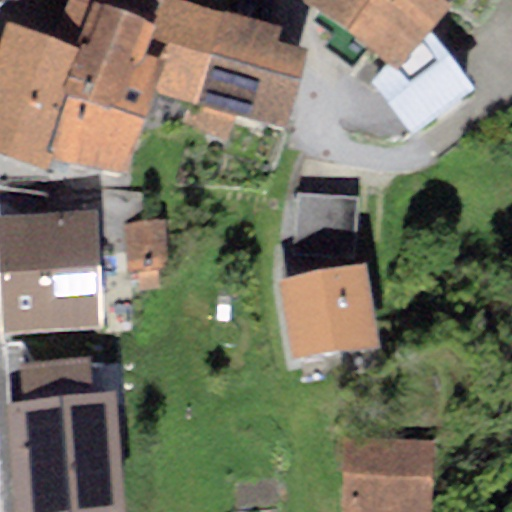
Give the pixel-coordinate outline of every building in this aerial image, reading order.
[(0,0),(0,14),(18,15),(26,0),(0,0)] [(168,0),(49,0),(70,9),(151,44),(168,0)] [(449,23),(416,0),(310,0),(317,5),(304,18),(336,48),(326,62),(354,82),(364,65),(384,79),(398,90),(435,49),(455,26),(449,23)] [(416,0),(449,23),(465,0),(416,0)] [(226,24),(170,4),(154,46),(145,73),(92,56),(89,68),(80,65),(79,71),(64,118),(145,145),(160,105),(196,118),(226,24)] [(151,44),(70,9),(49,59),(79,71),(80,65),(89,68),(92,56),(145,73),(154,46),(151,44)] [(282,44),(226,24),(196,118),(235,130),(287,147),(306,68),(279,58),(282,44)] [(49,59),(8,43),(0,66),(0,166),(47,183),(50,174),(64,118),(79,71),(49,59)] [(474,105),(435,49),(398,90),(384,79),(371,92),(411,150),(474,105)] [(145,145),(64,118),(50,174),(127,192),(145,145)] [(235,130),(196,118),(191,131),(229,149),(235,130)] [(327,195),(297,193),(293,254),(323,256),(327,195)] [(356,197),(327,195),(323,256),(351,258),(356,197)] [(96,223),(0,226),(0,312),(1,346),(100,343),(96,223)] [(167,227),(122,229),(125,279),(137,278),(137,294),(160,293),(159,276),(169,276),(167,227)] [(380,347),(366,264),(278,279),(291,362),(380,347)] [(112,511),(107,406),(84,408),(81,364),(1,369),(7,511),(112,511)] [(344,438),(341,511),(431,511),(434,441),(344,438)]
